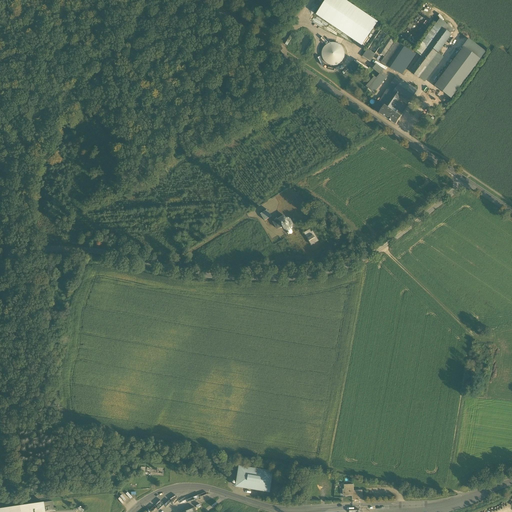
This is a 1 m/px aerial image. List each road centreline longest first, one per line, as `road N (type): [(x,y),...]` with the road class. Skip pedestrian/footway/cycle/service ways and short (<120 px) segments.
road 1 (unclassified): [(0,248),(110,253),(206,277),(292,280),(382,248),(464,180)]
road 2 (track): [(472,495),(119,435)]
road 3 (secondary): [(464,180),(197,0)]
road 4 (track): [(119,435),(16,413),(45,249)]
road 5 (track): [(119,435),(106,488),(0,501)]
road 6 (track): [(472,334),(444,489)]
road 7 (track): [(382,248),(472,334),(493,338)]
road 8 (track): [(244,31),(215,88),(211,144)]
